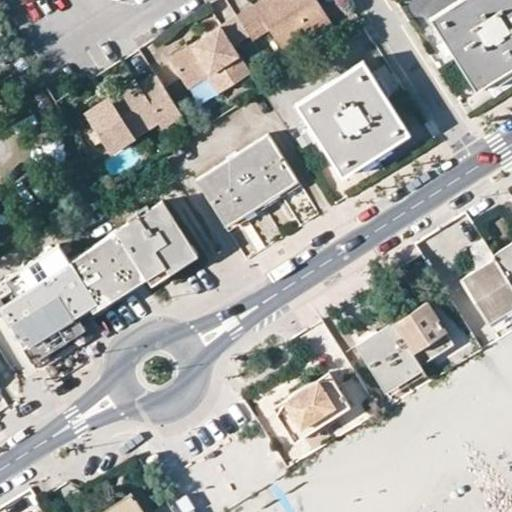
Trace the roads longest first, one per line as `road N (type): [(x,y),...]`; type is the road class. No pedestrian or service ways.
road 1 (tertiary): [(190,347),(481,167)]
road 2 (residential): [(481,167),(368,0)]
road 3 (tertiary): [(0,472),(122,394)]
road 4 (tertiary): [(122,394),(148,412),(176,409),(197,385),(190,347)]
road 5 (tertiary): [(190,347),(165,331),(139,335),(116,365),(122,394)]
